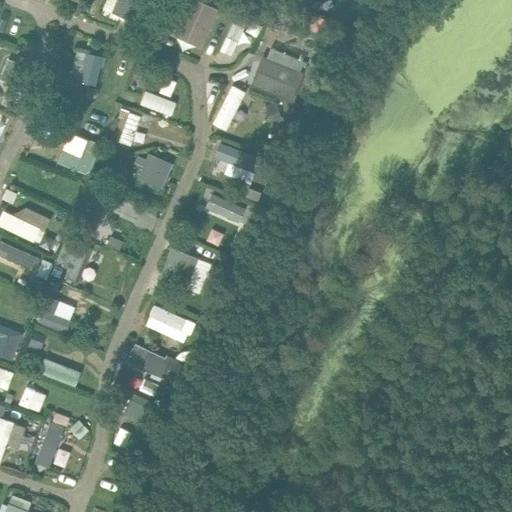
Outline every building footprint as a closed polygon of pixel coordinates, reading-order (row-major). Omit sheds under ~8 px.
[(117,0),(111,14),(140,26),(150,0),(117,0)] [(188,0),(173,34),(201,47),(218,11),(193,0),(188,0)] [(271,13),(259,7),(254,17),(267,23),(271,13)] [(329,28),(334,16),(321,11),(316,23),(329,28)] [(235,19),(223,49),(234,53),(246,23),(235,19)] [(70,80),(98,85),(104,55),(76,49),(70,80)] [(2,78),(20,82),(24,60),(6,57),(2,78)] [(260,63),(252,84),(292,100),(303,74),(286,67),(262,57),(260,63)] [(233,84),(213,122),(228,129),(247,91),(233,84)] [(141,102),(173,114),(178,100),(146,88),(141,102)] [(268,103),(273,120),(281,117),(276,101),(268,103)] [(132,143),(142,114),(127,109),(117,138),(132,143)] [(35,133),(50,140),(55,128),(41,121),(35,133)] [(284,132),(268,126),(263,140),(280,146),(284,132)] [(91,173),(102,142),(70,130),(59,161),(91,173)] [(261,177),(268,157),(218,140),(211,160),(261,177)] [(148,155),(138,176),(162,187),(172,166),(148,155)] [(206,189),(200,204),(244,223),(250,208),(206,189)] [(4,208),(0,216),(0,223),(40,242),(52,217),(23,204),(18,214),(4,208)] [(0,253),(34,269),(40,256),(0,237),(0,253)] [(160,275),(201,292),(214,262),(173,244),(160,275)] [(42,257),(35,272),(46,277),(53,262),(42,257)] [(64,268),(57,265),(51,275),(59,279),(64,268)] [(44,281),(32,276),(28,287),(39,292),(44,281)] [(47,288),(55,292),(59,283),(51,279),(47,288)] [(49,294),(39,319),(67,330),(77,306),(49,294)] [(147,327),(189,339),(195,318),(154,305),(147,327)] [(0,353),(13,359),(24,332),(0,321),(0,353)] [(33,328),(25,348),(37,353),(45,332),(33,328)] [(127,364),(156,372),(150,392),(162,395),(174,356),(133,344),(127,364)] [(188,362),(193,350),(191,350),(188,350),(186,350),(184,350),(182,351),(180,352),(178,354),(177,355),(176,357),(188,362)] [(42,371),(76,385),(82,370),(48,356),(42,371)] [(0,365),(0,386),(7,389),(14,370),(0,365)] [(139,422),(150,400),(134,392),(123,414),(139,422)] [(20,446),(27,423),(3,416),(6,406),(0,403),(0,466),(0,467),(7,442),(20,446)] [(51,467),(66,424),(50,419),(36,462),(51,467)] [(78,419),(72,425),(82,435),(88,430),(78,419)] [(118,426),(114,445),(126,447),(130,428),(118,426)] [(58,446),(54,462),(66,465),(70,449),(58,446)] [(0,511),(36,511),(4,500),(0,510),(0,511)]
